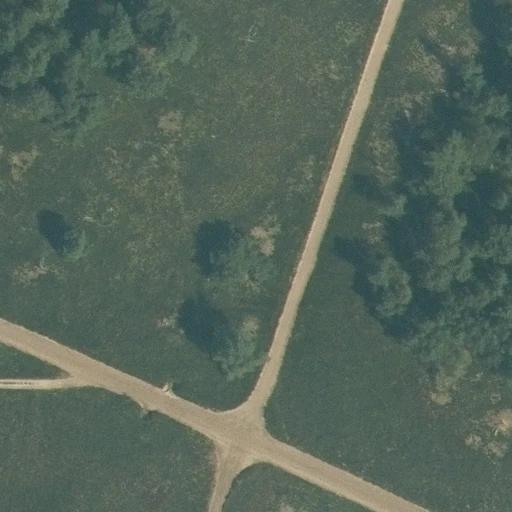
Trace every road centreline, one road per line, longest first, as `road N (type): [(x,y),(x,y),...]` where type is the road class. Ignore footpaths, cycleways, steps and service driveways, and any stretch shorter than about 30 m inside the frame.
road 1 (track): [(395,0),(243,440)]
road 2 (track): [(243,440),(405,511)]
road 3 (track): [(117,381),(243,440)]
road 4 (track): [(0,329),(117,381)]
